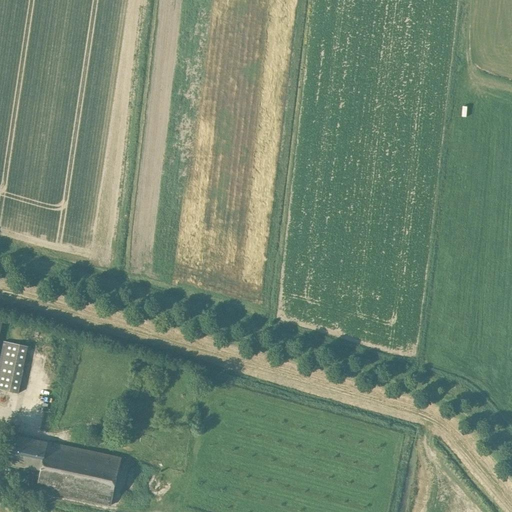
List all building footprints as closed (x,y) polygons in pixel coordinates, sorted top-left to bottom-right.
[(65,338),(18,322),(12,340),(60,355),(65,338)] [(0,357),(0,391),(17,395),(27,347),(3,342),(0,357)] [(97,446),(98,437),(96,436),(97,429),(87,427),(85,434),(87,434),(85,444),(97,446)] [(120,459),(15,437),(9,466),(41,472),(37,490),(110,505),(120,459)] [(173,477),(183,479),(186,458),(176,456),(173,477)]
